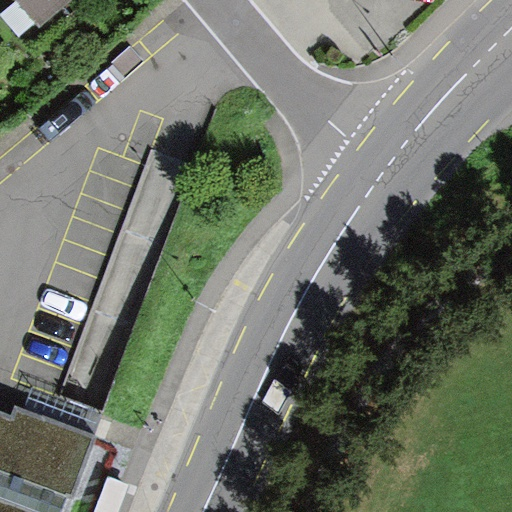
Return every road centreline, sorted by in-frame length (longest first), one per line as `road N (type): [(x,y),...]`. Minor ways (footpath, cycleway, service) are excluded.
road 1 (secondary): [(202,511),(284,336),(385,166)]
road 2 (residential): [(385,166),(345,138),(211,0)]
road 3 (secondary): [(385,166),(511,24)]
